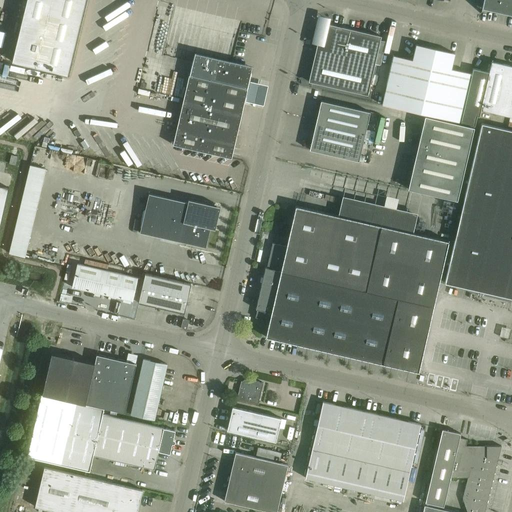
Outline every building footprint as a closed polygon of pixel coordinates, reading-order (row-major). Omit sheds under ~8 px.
[(27,0),(12,61),(68,75),(85,0),(27,0)] [(511,15),(511,0),(483,0),(482,9),(511,15)] [(331,18),(318,15),(311,43),(317,44),(309,82),(368,95),(375,63),(381,40),(381,36),(329,24),(331,18)] [(381,40),(375,63),(381,65),(386,41),(381,40)] [(382,105),(408,111),(423,46),(416,44),(413,60),(394,55),(382,105)] [(423,46),(408,111),(433,117),(448,52),(423,46)] [(232,158),(251,76),(250,75),(252,66),(233,61),(195,52),(193,62),(192,62),(173,144),(232,158)] [(448,52),(433,117),(459,122),(470,73),(451,69),(455,53),(448,52)] [(479,117),(480,110),(511,117),(511,66),(491,61),(489,72),(473,69),(461,123),(474,126),(477,116),(479,117)] [(250,83),(246,102),(264,106),(268,87),(250,83)] [(324,101),(321,101),(310,150),(313,150),(359,161),(370,112),(324,101)] [(425,116),(421,132),(471,143),(474,127),(425,116)] [(511,130),(482,124),(445,283),(499,295),(511,298),(511,130)] [(421,132),(415,157),(465,168),(471,143),(421,132)] [(14,155),(11,155),(9,163),(16,165),(18,156),(14,155)] [(457,200),(465,168),(415,157),(408,189),(457,200)] [(47,169),(30,165),(24,190),(9,253),(26,257),(47,169)] [(0,184),(0,226),(9,187),(0,184)] [(188,202),(149,193),(149,194),(141,232),(140,232),(140,233),(206,248),(206,247),(205,246),(209,228),(215,229),(220,210),(220,209),(220,206),(188,199),(188,202)] [(257,309),(255,317),(269,321),(266,337),(418,372),(419,371),(439,283),(449,241),(413,233),(418,213),(343,196),(338,216),(296,206),(287,246),(273,243),(267,268),(266,267),(256,309),(257,309)] [(72,287),(98,293),(104,269),(78,263),(72,287)] [(104,269),(98,293),(117,297),(123,274),(104,269)] [(145,273),(139,303),(184,313),(191,284),(145,273)] [(123,274),(117,297),(133,301),(138,277),(123,274)] [(189,320),(183,319),(181,328),(187,330),(189,320)] [(52,353),(42,394),(85,404),(95,363),(52,353)] [(125,413),(136,364),(96,354),(95,363),(85,404),(125,413)] [(167,364),(143,359),(130,414),(155,420),(167,364)] [(258,404),(263,383),(245,378),(245,379),(242,381),(241,381),(237,399),(258,404)] [(138,465),(154,469),(158,451),(170,454),(172,444),(174,444),(175,443),(175,442),(175,441),(175,440),(173,439),(175,431),(164,428),(164,426),(162,426),(162,427),(103,414),(104,408),(42,394),(27,456),(90,471),(93,455),(138,465)] [(403,500),(420,424),(323,402),(306,478),(403,500)] [(281,418),(233,407),(227,430),(276,441),(281,418)] [(444,506),(450,477),(468,477),(463,498),(467,511),(455,511),(425,505),(422,511),(484,511),(501,446),(466,446),(467,440),(459,438),(461,433),(442,429),(425,502),(444,506)] [(258,448),(256,457),(266,459),(279,462),(281,453),(258,448)] [(271,511),(277,511),(288,464),(279,462),(266,459),(256,457),(235,452),(224,501),(271,511)] [(58,511),(137,511),(142,490),(133,488),(44,467),(35,506),(58,511)]
